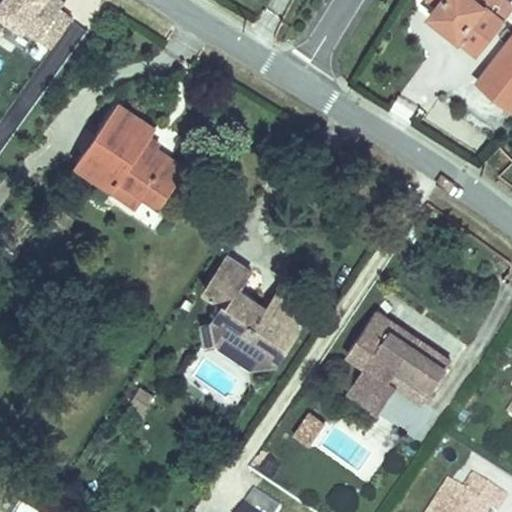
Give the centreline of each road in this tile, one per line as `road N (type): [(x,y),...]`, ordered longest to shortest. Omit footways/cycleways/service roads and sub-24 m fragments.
road 1 (tertiary): [(299,79),(511,220)]
road 2 (tertiary): [(173,0),(299,79)]
